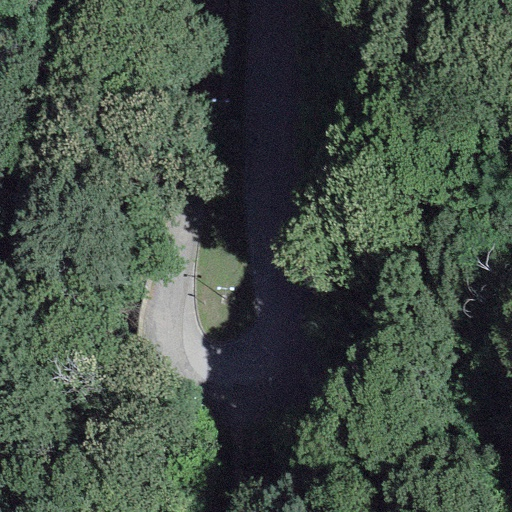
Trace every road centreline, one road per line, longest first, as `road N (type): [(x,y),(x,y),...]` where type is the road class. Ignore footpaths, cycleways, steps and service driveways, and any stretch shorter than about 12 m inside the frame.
road 1 (residential): [(209,0),(164,333),(173,367),(200,385),(234,389)]
road 2 (residential): [(234,389),(268,366),(285,317),(284,0)]
